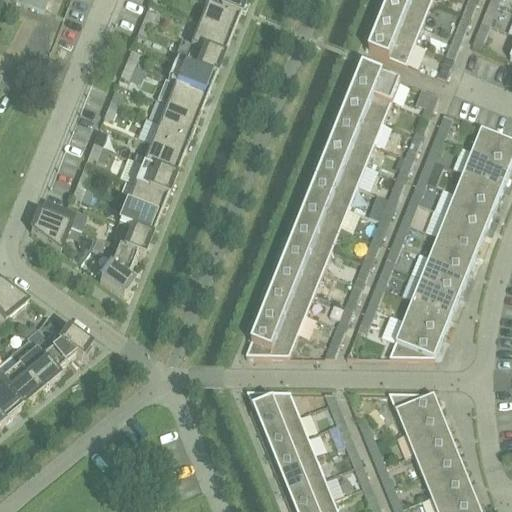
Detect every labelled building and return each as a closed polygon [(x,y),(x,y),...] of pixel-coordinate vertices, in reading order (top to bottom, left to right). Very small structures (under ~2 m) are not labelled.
[(17,0),(16,4),(29,9),(32,0),(17,0)] [(32,0),(29,9),(44,15),(48,5),(35,0),(32,0)] [(209,0),(206,8),(239,21),(247,1),(243,0),(209,0)] [(425,0),(391,0),(387,10),(424,25),(433,3),(425,0)] [(470,0),(464,15),(472,19),(479,0),(470,0)] [(492,0),(490,6),(498,9),(502,0),(492,0)] [(498,9),(490,6),(482,27),(490,30),(498,9)] [(206,8),(198,28),(231,41),(239,21),(206,8)] [(387,10),(378,32),(416,47),(424,25),(387,10)] [(155,19),(146,15),(141,29),(149,32),(155,19)] [(464,15),(455,38),(463,41),(472,19),(464,15)] [(481,52),(482,52),(481,51),(490,30),(482,27),(473,48),(472,49),(481,52)] [(198,28),(190,48),(223,61),(231,41),(198,28)] [(135,42),(144,45),(149,32),(141,29),(135,42)] [(369,56),(406,71),(416,47),(378,32),(369,56)] [(455,38),(455,40),(447,60),(454,63),(463,41),(455,38)] [(190,48),(182,69),(215,81),(223,61),(190,48)] [(139,59),(130,56),(125,69),(133,72),(139,59)] [(436,83),(445,86),(446,86),(445,85),(454,63),(447,60),(438,82),(437,82),(436,83)] [(119,82),(128,85),(133,72),(125,69),(119,82)] [(182,69),(174,89),(207,101),(215,81),(182,69)] [(400,85),(363,70),(354,93),(391,108),(400,85)] [(174,89),(166,109),(199,122),(207,101),(174,89)] [(354,93),(345,115),(382,130),(391,108),(354,93)] [(123,99),(114,96),(109,109),(117,112),(123,99)] [(439,102),(439,101),(430,97),(430,98),(431,99),(422,121),(430,124),(439,102)] [(103,122),(112,125),(117,112),(109,109),(103,122)] [(166,109),(158,129),(190,142),(199,122),(166,109)] [(345,115),(336,137),(374,152),(382,130),(345,115)] [(443,145),(452,124),(453,124),(453,123),(444,120),(444,121),(435,142),(443,145)] [(430,124),(422,121),(413,142),(421,145),(430,124)] [(158,129),(150,149),(182,162),(190,142),(158,129)] [(511,170),(511,147),(482,135),(473,157),(511,173),(511,170)] [(107,139),(98,136),(93,149),(101,152),(107,139)] [(336,137),(328,159),(365,173),(374,152),(336,137)] [(421,145),(413,142),(405,164),(412,167),(421,145)] [(427,163),(435,166),(443,145),(435,142),(427,163)] [(87,162),(96,165),(101,152),(93,149),(87,162)] [(150,149),(142,169),(174,182),(182,162),(150,149)] [(473,157),(464,178),(503,194),(511,173),(473,157)] [(328,159),(319,180),(356,195),(365,173),(328,159)] [(418,184),(426,188),(435,166),(427,163),(418,184)] [(412,167),(405,164),(396,186),(404,189),(412,167)] [(142,169),(134,189),(166,202),(174,182),(142,169)] [(91,179),(82,176),(77,189),(85,192),(91,179)] [(464,178),(456,199),(494,215),(503,194),(464,178)] [(319,180),(310,202),(348,217),(356,195),(319,180)] [(410,205),(418,209),(426,188),(418,184),(410,205)] [(404,189),(396,186),(388,205),(396,208),(404,189)] [(80,206),(85,192),(77,189),(71,202),(80,206)] [(134,189),(126,209),(158,222),(166,202),(134,189)] [(456,199),(447,221),(486,236),(494,215),(456,199)] [(310,202),(302,224),(339,239),(348,217),(310,202)] [(30,235),(59,256),(60,256),(71,228),(63,225),(68,213),(44,204),(39,215),(38,215),(30,235)] [(396,208),(388,205),(380,227),(387,230),(396,208)] [(401,227),(409,230),(418,209),(410,205),(401,227)] [(126,209),(118,229),(150,242),(158,222),(126,209)] [(75,217),(68,213),(63,225),(71,228),(75,217)] [(447,221),(439,242),(477,257),(486,236),(447,221)] [(302,224),(293,246),(330,261),(339,239),(302,224)] [(387,230),(380,227),(371,248),(379,251),(387,230)] [(392,248),(400,251),(409,230),(401,227),(392,248)] [(110,250),(117,253),(118,252),(137,260),(136,260),(142,263),(150,242),(118,229),(110,250)] [(78,252),(80,256),(88,258),(95,243),(80,238),(77,248),(78,252)] [(439,242),(430,263),(469,278),(477,257),(439,242)] [(100,260),(105,246),(95,243),(90,257),(100,260)] [(293,246),(284,267),(321,282),(330,261),(293,246)] [(379,251),(371,248),(363,268),(371,272),(379,251)] [(384,269),(392,272),(400,251),(392,248),(384,269)] [(127,284),(136,260),(137,260),(118,252),(117,253),(110,271),(109,271),(99,285),(122,302),(132,288),(127,284)] [(430,263),(422,284),(460,299),(469,278),(430,263)] [(284,267),(275,289),(313,304),(321,282),(284,267)] [(371,272),(363,268),(354,290),(362,293),(371,272)] [(375,290),(383,293),(392,272),(384,269),(375,290)] [(0,319),(4,325),(28,306),(28,305),(0,284),(0,319)] [(422,284),(413,305),(452,321),(460,299),(422,284)] [(275,289),(267,311),(304,326),(313,304),(275,289)] [(362,293),(354,290),(346,312),(353,315),(362,293)] [(383,293),(375,290),(366,311),(375,314),(383,293)] [(413,305),(405,326),(443,342),(452,321),(413,305)] [(267,311),(258,333),(295,348),(304,326),(267,311)] [(375,314),(366,311),(357,335),(365,338),(375,314)] [(353,315),(346,312),(337,332),(345,336),(353,315)] [(390,364),(434,365),(443,342),(405,326),(390,364)] [(26,344),(37,335),(37,334),(33,328),(21,338),(26,344)] [(337,332),(329,353),(337,356),(345,336),(337,332)] [(246,362),(289,363),(295,348),(258,333),(246,362)] [(37,335),(26,344),(28,346),(32,351),(43,342),(37,334),(37,335)] [(58,349),(42,362),(41,362),(54,378),(55,377),(75,361),(80,365),(91,351),(68,334),(57,348),(58,349)] [(28,346),(10,362),(40,398),(59,382),(55,377),(54,378),(41,362),(42,362),(32,351),(28,346)] [(335,363),(335,362),(337,356),(329,353),(326,362),(325,362),(325,363),(335,363)] [(0,369),(0,387),(21,413),(40,398),(10,362),(0,369)] [(0,387),(0,424),(3,429),(21,413),(0,387)] [(291,399),(247,398),(260,430),(297,415),(291,399)] [(324,400),(325,400),(329,410),(337,407),(334,400),(335,400),(335,399),(324,399),(324,400)] [(434,401),(389,400),(402,432),(440,417),(434,401)] [(329,410),(337,430),(345,427),(337,407),(329,410)] [(260,430),(269,452),(306,437),(297,415),(260,430)] [(402,432),(411,455),(449,439),(440,417),(402,432)] [(346,452),(354,448),(345,427),(337,430),(346,452)] [(366,447),(374,444),(368,428),(360,431),(366,447)] [(269,452),(278,474),(315,459),(306,437),(269,452)] [(320,457),(332,452),(325,437),(314,442),(320,457)] [(411,455),(420,477),(459,462),(449,439),(411,455)] [(374,444),(366,447),(378,475),(386,472),(374,444)] [(354,448),(346,452),(354,472),(362,469),(354,448)] [(278,474),(287,496),(324,481),(315,459),(278,474)] [(420,477),(429,500),(468,484),(459,462),(420,477)] [(362,469),(354,472),(363,494),(371,491),(362,469)] [(386,472),(378,475),(386,496),(394,493),(386,472)] [(287,496),(293,511),(308,511),(333,502),(324,481),(287,496)] [(429,500),(434,511),(463,511),(477,507),(468,484),(429,500)] [(371,491),(363,494),(370,511),(371,511),(378,509),(371,491)] [(401,511),(394,493),(386,496),(392,511),(401,511)] [(308,511),(336,511),(333,502),(308,511)]
